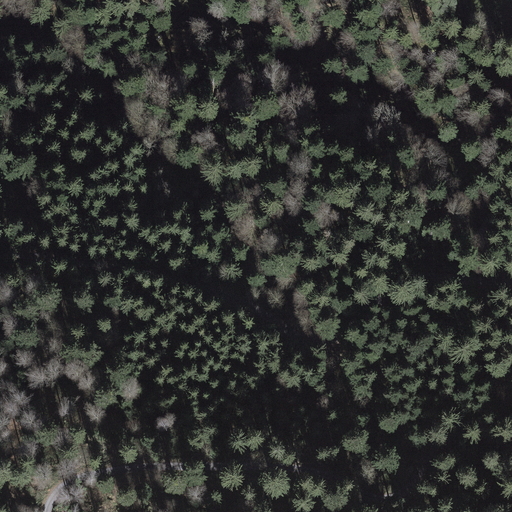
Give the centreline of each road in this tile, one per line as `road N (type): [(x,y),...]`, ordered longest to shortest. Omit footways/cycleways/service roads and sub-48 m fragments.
road 1 (unclassified): [(511,282),(412,281),(343,333),(312,344),(193,281),(60,264),(0,247)]
road 2 (unclassified): [(47,511),(72,481),(147,467),(291,467),(327,475),(368,498),(394,500),(413,488),(431,454),(511,402)]
